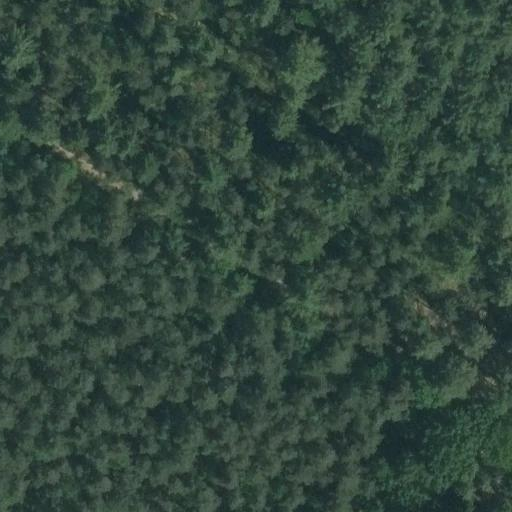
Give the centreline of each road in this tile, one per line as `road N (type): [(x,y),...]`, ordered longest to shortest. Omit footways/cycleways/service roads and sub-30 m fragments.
road 1 (track): [(511,423),(0,119)]
road 2 (track): [(511,266),(352,511)]
